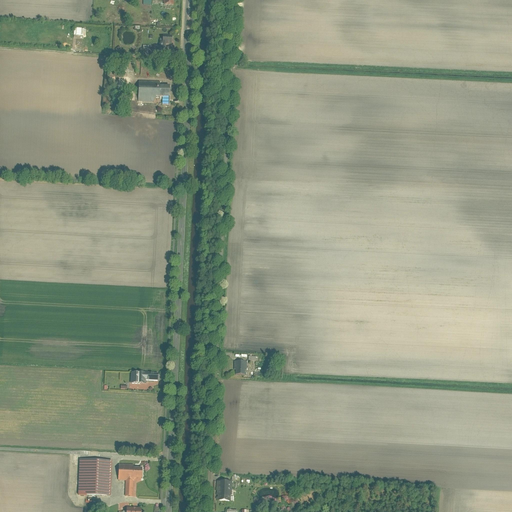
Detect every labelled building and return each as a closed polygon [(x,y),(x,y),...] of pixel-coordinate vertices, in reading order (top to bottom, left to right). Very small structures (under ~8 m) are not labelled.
[(175,37),(164,36),(163,45),(169,45),(174,45),(175,37)] [(155,86),(155,82),(139,82),(139,102),(153,103),(156,98),(162,98),(162,105),(169,105),(170,87),(155,86)] [(249,363),(236,362),(236,370),(238,370),(247,371),(248,371),(249,363)] [(158,375),(130,374),(130,384),(145,385),(145,381),(157,381),(158,375)] [(115,462),(82,460),(80,495),(113,497),(115,462)] [(136,466),(121,465),(120,480),(127,481),(136,481),(138,481),(138,479),(145,479),(145,469),(136,468),(136,466)] [(127,481),(126,496),(135,497),(136,481),(127,481)] [(233,483),(219,482),(218,501),(232,502),(233,483)]
